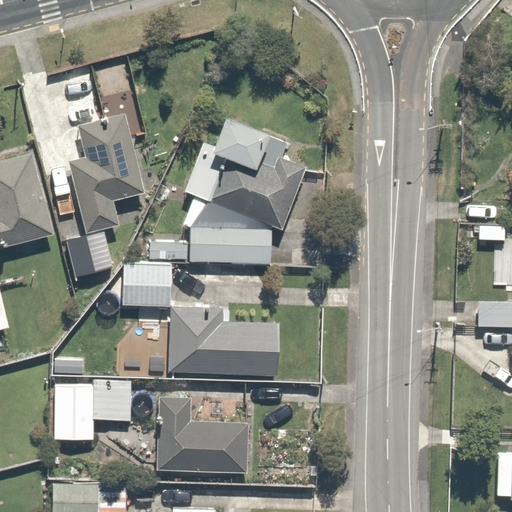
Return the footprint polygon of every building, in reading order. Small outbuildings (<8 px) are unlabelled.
[(144,190),(124,112),(76,125),(85,157),(67,158),(86,233),(118,222),(114,198),(144,190)] [(282,226),(307,165),(282,156),(287,143),(227,112),(214,146),(202,141),(185,190),(282,226)] [(0,245),(56,234),(30,147),(0,156),(0,245)] [(166,259),(115,258),(114,297),(166,298),(166,259)] [(0,289),(0,325),(8,323),(0,289)] [(511,297),(467,295),(466,322),(511,324),(511,311),(511,297)] [(275,378),(277,321),(219,322),(220,306),(170,305),(168,373),(275,378)] [(49,354),(48,372),(76,373),(77,354),(49,354)] [(88,373),(88,377),(48,376),(48,433),(93,433),(93,413),(130,413),(130,373),(88,373)] [(245,466),(246,424),(188,416),(190,395),(156,395),(154,467),(245,466)] [(122,511),(123,505),(124,474),(50,471),(48,511),(122,511)]
